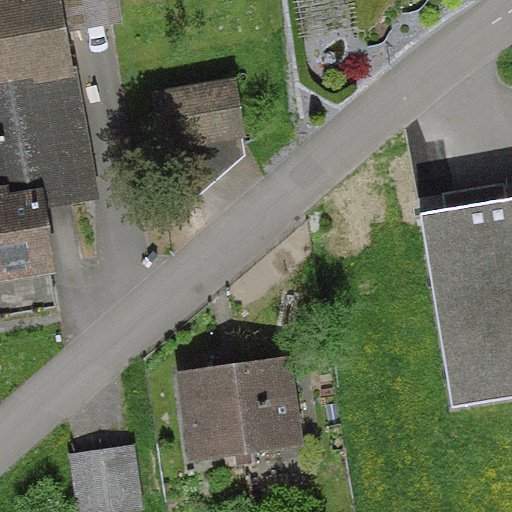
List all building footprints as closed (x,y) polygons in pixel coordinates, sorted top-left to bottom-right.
[(0,0),(0,82),(31,78),(33,87),(81,79),(78,65),(74,65),(68,30),(62,0),(0,0)] [(116,0),(62,0),(68,30),(120,22),(116,0)] [(156,93),(167,150),(251,134),(239,77),(156,93)] [(0,185),(9,184),(10,192),(43,186),(46,206),(100,197),(81,79),(33,87),(31,78),(0,82),(0,185)] [(46,206),(43,187),(10,192),(9,184),(0,185),(0,312),(56,304),(51,272),(56,271),(46,206)] [(511,198),(419,213),(451,406),(511,396),(511,198)] [(288,442),(277,367),(181,380),(192,456),(288,442)] [(126,449),(67,457),(74,511),(113,511),(135,509),(126,449)]
